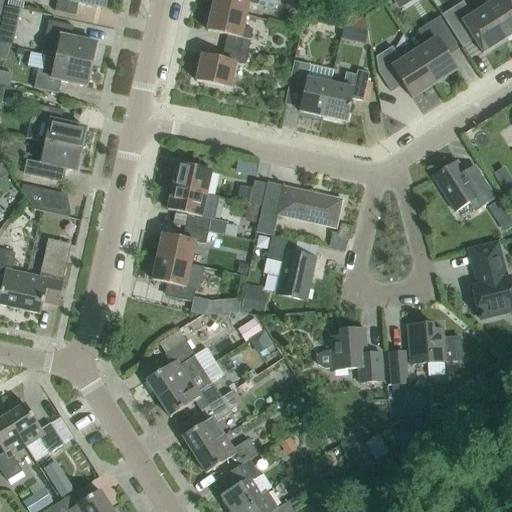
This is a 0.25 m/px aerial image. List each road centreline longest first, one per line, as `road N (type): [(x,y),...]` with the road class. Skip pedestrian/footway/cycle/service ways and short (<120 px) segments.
road 1 (residential): [(396,163),(425,273),(418,291),(374,296),(355,284),(377,174)]
road 2 (residential): [(80,370),(135,124)]
road 3 (residential): [(377,174),(135,124)]
road 4 (residential): [(169,511),(80,370)]
road 5 (residential): [(511,87),(396,163)]
road 6 (residential): [(135,124),(162,0)]
